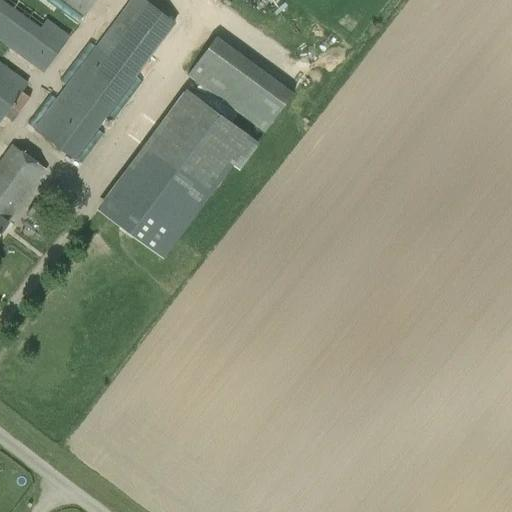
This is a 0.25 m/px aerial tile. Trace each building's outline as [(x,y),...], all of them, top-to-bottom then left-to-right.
[(0,0),(0,41),(8,47),(43,73),(79,24),(59,10),(50,21),(21,0),(0,0)] [(146,0),(129,0),(96,43),(32,129),(75,160),(136,76),(171,31),(177,24),(146,0)] [(62,0),(85,16),(96,0),(62,0)] [(269,127),(294,91),(215,35),(189,70),(269,127)] [(0,62),(0,122),(28,83),(0,62)] [(0,234),(32,191),(47,170),(12,144),(0,159),(0,234)] [(143,195),(124,220),(164,250),(182,224),(143,195)] [(52,214),(36,202),(27,214),(43,226),(52,214)]
